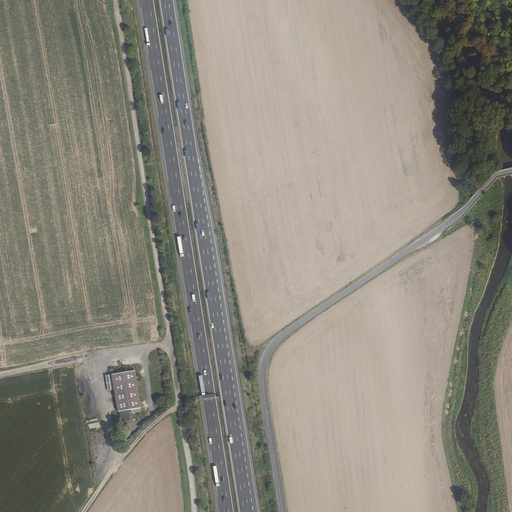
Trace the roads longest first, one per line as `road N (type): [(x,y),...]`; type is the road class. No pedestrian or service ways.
road 1 (trunk): [(248,511),(166,0)]
road 2 (trunk): [(146,0),(226,511)]
road 3 (unclassified): [(283,511),(264,395),(266,353),(463,212),(495,175),(511,171)]
road 4 (track): [(167,344),(0,374)]
road 5 (track): [(177,404),(120,460),(83,511)]
